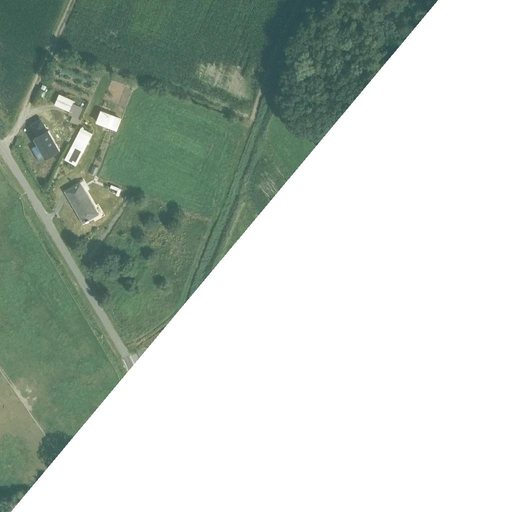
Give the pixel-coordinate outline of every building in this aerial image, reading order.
[(54,105),(70,112),(73,104),(74,100),(59,94),(54,105)] [(70,112),(69,115),(78,118),(79,119),(83,108),(82,108),(73,104),(70,112)] [(100,111),(96,122),(118,130),(122,119),(109,114),(110,110),(104,108),(103,112),(100,111)] [(72,116),(70,122),(78,126),(81,120),(72,116)] [(33,130),(44,124),(41,119),(31,125),(33,130)] [(44,124),(33,130),(37,137),(34,139),(37,145),(31,149),(39,161),(45,158),(46,159),(60,151),(48,130),(48,131),(44,124)] [(73,146),(66,159),(77,165),(83,151),(84,152),(93,134),(87,131),(80,128),(71,146),(73,146)] [(85,180),(65,192),(83,224),(89,220),(99,214),(86,191),(90,189),(85,180)]
